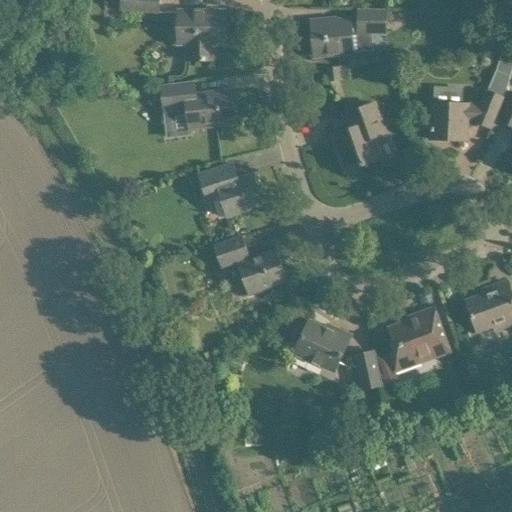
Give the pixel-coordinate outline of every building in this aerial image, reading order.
[(121,0),(121,12),(159,14),(159,0),(121,0)] [(327,21),(311,23),(315,57),(335,55),(354,53),(373,51),(371,34),(371,26),(386,26),(387,10),(359,10),(358,23),(351,23),(351,21),(327,23),(327,21)] [(187,61),(195,62),(215,61),(215,45),(226,45),(226,11),(178,12),(178,32),(178,45),(187,45),(187,61)] [(328,67),(329,82),(341,81),(339,66),(328,67)] [(432,120),(431,140),(467,142),(468,121),(475,121),(475,122),(490,129),(503,99),(509,77),(496,71),(487,92),(481,106),(468,106),(432,104),(432,120)] [(165,116),(187,113),(189,129),(237,123),(234,91),(196,96),(194,82),(161,86),(164,107),(165,116)] [(511,94),(508,103),(500,123),(511,127),(511,146),(504,156),(511,162),(511,94)] [(375,104),(364,108),(346,115),(351,130),(332,137),(345,172),(381,160),(373,139),(386,134),(375,104)] [(234,165),(223,168),(199,176),(208,202),(221,198),(228,218),(244,213),(263,207),(253,175),(239,180),(234,165)] [(243,237),(224,244),(214,247),(222,269),(237,263),(249,296),(288,282),(277,250),(251,259),(243,237)] [(511,293),(508,282),(492,287),(481,292),(482,296),(466,302),(473,321),(477,332),(493,326),(495,331),(511,324),(511,293)] [(186,300),(175,303),(178,313),(189,310),(186,300)] [(389,329),(397,352),(390,355),(396,372),(450,353),(441,328),(435,309),(418,314),(420,318),(405,323),(401,321),(394,324),(392,327),(389,329)] [(311,322),(303,340),(296,355),(336,372),(344,354),(352,336),(336,329),(334,332),(311,322)] [(210,352),(199,356),(203,367),(214,363),(210,352)] [(355,356),(363,391),(381,387),(374,352),(355,356)] [(393,373),(387,354),(378,357),(383,374),(381,374),(385,386),(398,382),(395,372),(393,373)]
